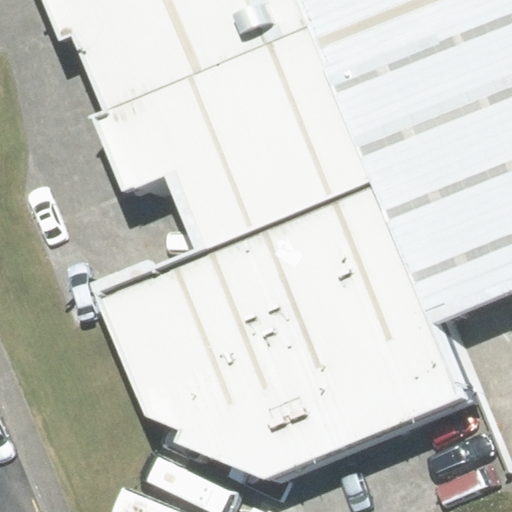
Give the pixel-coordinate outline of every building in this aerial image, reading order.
[(338,25),(327,0),(78,0),(126,112),(338,25)] [(511,78),(511,0),(327,0),(338,25),(382,132),(511,78)] [(382,132),(338,25),(126,112),(159,191),(196,176),(227,251),(402,179),(382,132)] [(511,78),(382,132),(402,179),(464,330),(511,310),(511,78)] [(490,391),(402,179),(227,251),(133,290),(188,421),(190,419),(293,472),(490,391)]
